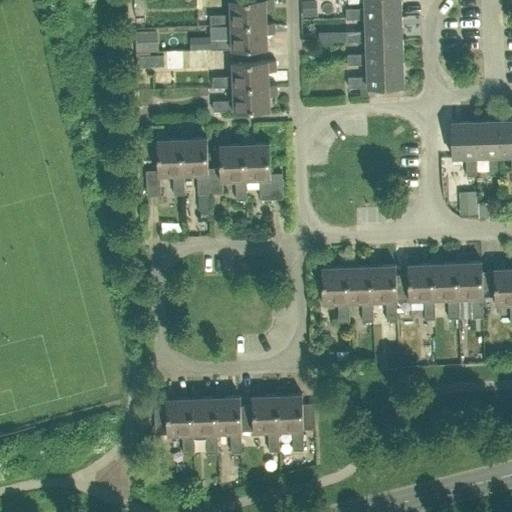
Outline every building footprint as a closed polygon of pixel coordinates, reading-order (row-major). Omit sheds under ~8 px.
[(210,15),(210,25),(231,24),(267,22),(266,9),(272,9),(271,3),(274,3),(273,0),(229,0),(230,14),(210,15)] [(301,0),(302,14),(317,13),(315,0),(301,0)] [(364,0),(365,7),(346,8),(346,19),(366,18),(400,17),(399,0),(364,0)] [(346,31),(347,41),(366,41),(366,40),(401,39),(400,17),(366,18),(366,30),(346,31)] [(232,49),(257,48),(268,48),(267,33),(273,33),(272,27),(274,27),(274,22),(267,22),(231,24),(231,38),(211,39),(211,49),(231,48),(231,49),(232,49)] [(347,41),(346,31),(338,31),(338,42),(347,41)] [(367,53),(347,54),(348,64),(367,63),(402,62),(401,39),(366,40),(366,41),(367,53)] [(257,60),(257,54),(257,48),(232,49),(232,61),(232,76),(212,77),(213,87),(233,86),(269,85),(269,84),(268,71),(274,70),(274,65),(276,65),(276,60),(268,60),(268,59),(257,60)] [(139,56),(139,67),(163,67),(163,56),(139,56)] [(368,87),(403,85),(402,62),(367,63),(368,76),(348,77),(348,87),(358,87),(366,86),(368,86),(368,87)] [(213,100),(213,111),(234,110),(234,111),(270,109),(269,95),(275,94),(275,89),(277,89),(276,84),(269,84),(269,85),(233,86),(233,100),(213,100)] [(366,86),(358,87),(358,98),(366,97),(366,86)] [(511,174),(511,173),(511,119),(497,120),(498,154),(499,154),(511,154),(511,174)] [(466,175),(476,175),(476,155),(475,120),(451,121),(452,156),(465,156),(466,175)] [(489,174),(499,174),(499,154),(498,154),(497,120),(475,120),(476,155),(488,155),(489,174)] [(174,194),(184,194),(183,173),(182,137),(168,138),(168,132),(163,133),(163,130),(157,131),(158,138),(157,138),(158,169),(146,170),(147,195),(160,195),(159,174),(173,174),(174,194)] [(197,173),(198,193),(210,193),(209,168),(208,168),(207,136),(192,137),(192,131),(187,132),(187,130),(181,130),(182,137),(183,173),(197,173)] [(260,198),(283,198),(282,173),(270,173),(269,142),(254,142),(254,137),(249,137),(249,135),(243,135),(244,143),(245,179),(246,179),(259,178),(260,198)] [(236,199),(246,199),(246,179),(245,179),(244,143),(230,143),(230,138),(225,138),(225,136),(220,136),(220,143),(219,143),(220,167),(209,168),(210,193),(222,192),(222,180),(235,179),(236,199)] [(483,296),(482,270),(481,260),(467,261),(466,255),(461,255),(461,253),(456,253),(456,261),(458,297),(472,297),(472,317),(483,316),(482,296),(483,296)] [(448,318),(459,317),(458,297),(456,261),(443,261),(442,256),(437,256),(437,254),(432,254),(432,262),(434,298),(448,297),(448,318)] [(424,319),(435,318),(434,298),(432,262),(419,262),(418,257),(413,257),(413,255),(408,255),(408,263),(408,273),(396,274),(397,299),(409,298),(409,299),(424,298),(424,319)] [(397,299),(396,274),(395,263),(381,264),(381,258),(375,258),(375,256),(370,257),(370,264),(371,264),(372,300),(386,300),(387,320),(397,320),(396,299),(397,299)] [(363,321),(373,321),(372,300),(371,264),(370,264),(357,265),(357,259),(352,259),(351,257),(346,257),(346,265),(347,265),(348,301),(362,301),(363,321)] [(339,322),(349,321),(348,301),(347,265),(346,265),(333,265),(333,260),(328,260),(327,258),(322,258),(322,266),(323,302),(338,302),(339,322)] [(494,267),(494,270),(482,270),(483,296),(495,295),(495,303),(510,303),(511,323),(511,322),(511,266),(505,267),(504,261),(499,261),(499,259),(494,260),(494,267)] [(329,343),(330,358),(343,357),(343,343),(329,343)] [(315,428),(314,403),(302,403),(302,393),(287,393),(287,388),(282,388),(282,386),(276,386),(277,393),(278,430),(279,430),(292,429),(293,449),(303,449),(302,429),(303,429),(303,428),(315,428)] [(277,393),(263,394),(263,388),(258,389),(258,387),(252,387),(253,394),(252,394),(252,405),(240,405),(241,430),(253,430),(268,430),(269,450),(279,450),(279,430),(278,430),(277,393)] [(220,388),(214,388),(215,396),(216,432),(217,432),(230,431),(231,452),(241,451),(241,431),(241,430),(240,405),(240,395),(225,395),(225,390),(220,390),(220,388)] [(215,396),(201,396),(201,391),(196,391),(196,389),(190,389),(191,397),(192,433),(193,433),(206,432),(207,452),(217,452),(217,432),(216,432),(215,396)] [(191,397),(177,397),(177,392),(172,392),(172,390),(167,390),(167,397),(166,397),(167,408),(154,408),(155,434),(167,433),(167,434),(182,433),(183,453),(193,453),(193,433),(192,433),(191,397)]
